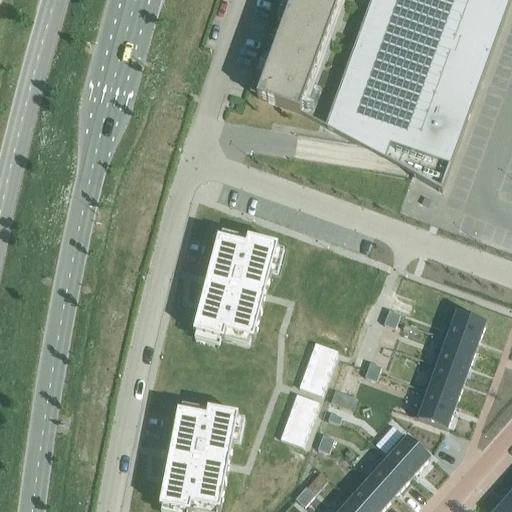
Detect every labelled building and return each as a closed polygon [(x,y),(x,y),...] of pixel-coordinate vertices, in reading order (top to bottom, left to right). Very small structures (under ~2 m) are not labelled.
[(301,116),(342,0),(293,0),(257,101),(301,116)] [(511,0),(371,0),(325,130),(385,163),(441,195),(511,0)] [(511,163),(503,194),(511,196),(511,163)] [(218,242),(194,336),(224,344),(226,336),(254,343),(264,302),(266,296),(278,249),(248,241),(246,249),(218,242)] [(389,314),(386,321),(398,325),(400,318),(389,314)] [(452,314),(442,341),(476,353),(486,326),(452,314)] [(386,321),(384,329),(390,331),(395,333),(398,325),(386,321)] [(442,341),(433,368),(466,380),(476,353),(442,341)] [(315,347),(299,392),(321,400),(338,355),(315,347)] [(368,373),(367,374),(379,378),(381,371),(370,366),(368,373)] [(433,368),(423,394),(457,407),(466,380),(433,368)] [(367,374),(365,381),(376,385),(379,378),(373,376),(367,374)] [(423,394),(413,421),(447,433),(457,407),(423,394)] [(335,395),(331,405),(340,408),(344,398),(335,395)] [(297,398),(280,443),(303,451),(319,406),(297,398)] [(178,415),(160,510),(169,511),(191,511),(192,508),(210,511),(220,511),(228,471),(229,466),(239,418),(208,412),(206,420),(178,415)] [(331,417),(328,425),(339,428),(342,421),(331,417)] [(404,437),(385,459),(411,483),(430,462),(404,437)] [(323,439),(320,446),(331,450),(334,443),(323,439)] [(320,446),(317,453),(329,457),(331,450),(320,446)] [(385,459),(366,480),(393,504),(411,483),(385,459)] [(366,480),(347,501),(359,511),(385,511),(393,504),(366,480)] [(306,491),(300,497),(309,505),(315,499),(306,491)] [(300,497),(295,503),(304,511),(309,505),(300,497)] [(359,511),(347,501),(336,511),(359,511)] [(511,511),(511,503),(510,502),(500,511),(511,511)]
